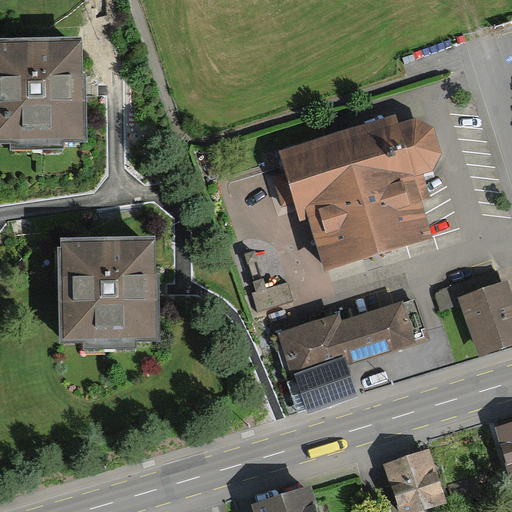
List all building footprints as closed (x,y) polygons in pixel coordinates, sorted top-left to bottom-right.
[(0,40),(0,141),(13,141),(13,148),(65,147),(65,140),(84,140),(81,39),(0,40)] [(408,170),(428,164),(436,153),(430,132),(416,129),(395,135),(392,124),(286,155),(302,208),(313,205),(330,262),(427,233),(408,170)] [(59,242),(62,343),(85,342),(85,349),(136,348),(136,341),(160,341),(157,239),(59,242)] [(511,339),(511,310),(504,287),(463,302),(481,351),(511,339)] [(337,318),(284,336),(307,404),(352,389),(342,361),(423,334),(413,303),(340,327),(337,318)] [(511,425),(500,428),(511,474),(511,425)] [(425,454),(389,467),(405,511),(414,511),(442,502),(425,454)] [(314,511),(309,492),(256,508),(257,511),(314,511)]
